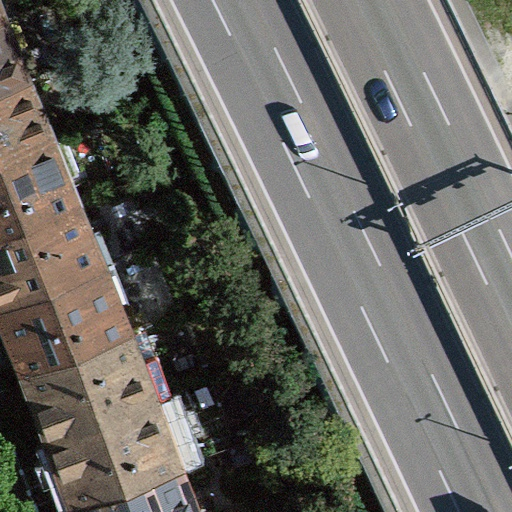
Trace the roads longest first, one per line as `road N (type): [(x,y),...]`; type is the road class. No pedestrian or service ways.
road 1 (motorway): [(232,0),(479,511)]
road 2 (primary): [(185,0),(419,511)]
road 3 (secondary): [(511,429),(294,0)]
road 4 (motorway): [(511,295),(368,0)]
road 5 (primary): [(511,268),(374,0)]
